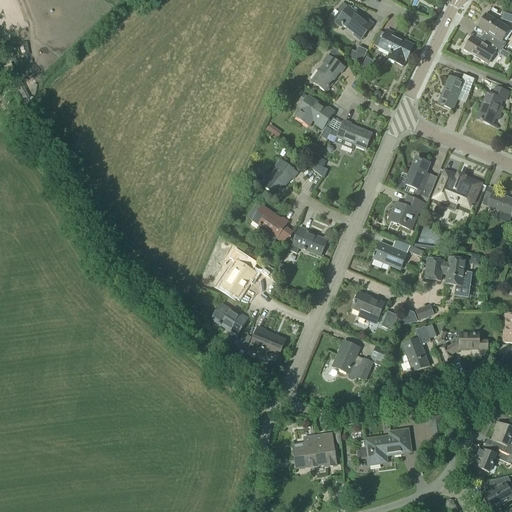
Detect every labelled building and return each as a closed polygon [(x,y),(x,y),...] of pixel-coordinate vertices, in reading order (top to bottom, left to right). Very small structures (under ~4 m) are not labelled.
[(360,42),(374,25),(368,21),(367,23),(343,4),(338,10),(339,13),(334,19),(335,24),(340,28),(342,25),(355,36),(353,37),(360,42)] [(505,10),(502,20),(511,23),(511,12),(507,11),(505,10)] [(510,30),(490,18),(490,17),(487,15),(483,20),(484,21),(479,28),(486,32),(483,38),(503,51),(507,44),(503,42),(510,30)] [(393,34),(387,31),(378,49),(389,54),(386,59),(403,67),(413,47),(392,37),(393,34)] [(467,45),(464,51),(467,53),(468,52),(488,65),(495,53),(500,56),(500,55),(507,60),(510,55),(503,51),(483,38),(480,43),(473,39),(468,46),(467,45)] [(359,48),(356,53),(351,51),(347,59),(361,65),(368,52),(359,48)] [(333,50),(330,54),(335,58),(336,57),(338,59),(340,55),(333,50)] [(341,75),(345,69),(327,57),(322,63),(324,65),(312,82),(326,92),(339,73),(341,75)] [(453,111),(461,93),(469,96),(475,81),(464,76),(461,83),(450,79),(439,105),(453,111)] [(505,102),(508,94),(496,89),(493,97),(487,95),(477,121),(492,127),(495,120),(498,121),(503,109),(500,108),(502,101),(505,102)] [(303,97),(299,102),(303,105),(294,118),(309,129),(313,122),(316,124),(314,126),(322,131),(334,113),(329,109),(327,111),(308,98),(307,100),(303,97)] [(345,122),(337,139),(335,144),(353,152),(355,147),(365,151),(372,136),(350,126),(351,125),(345,122)] [(419,191),(418,195),(430,200),(434,189),(423,184),(430,165),(416,159),(405,186),(419,191)] [(293,181),(297,176),(280,162),(275,168),(277,170),(263,187),(276,198),(291,180),(293,181)] [(313,165),(311,169),(324,180),(328,171),(313,165)] [(454,176),(453,179),(443,175),(433,200),(439,202),(440,202),(445,204),(448,198),(457,201),(456,203),(458,204),(460,205),(469,209),(471,203),(473,199),(475,199),(479,190),(469,185),(471,181),(458,176),(457,178),(454,176)] [(511,218),(511,216),(511,200),(494,193),(495,190),(489,188),(485,198),(483,203),(483,206),(488,208),(511,218)] [(396,205),(388,223),(410,232),(417,214),(422,216),(427,206),(422,204),(409,199),(405,208),(396,205)] [(257,206),(249,217),(249,220),(252,222),(270,234),(268,236),(266,239),(273,244),(275,241),(287,223),(282,220),(281,221),(262,208),(261,209),(257,206)] [(294,225),(303,228),(308,212),(299,209),(294,225)] [(319,258),(326,242),(305,234),(306,231),(299,229),(291,247),(292,247),(290,253),(297,255),(299,250),(319,258)] [(379,244),(377,248),(373,260),(400,271),(407,255),(379,244)] [(407,252),(422,258),(424,253),(409,247),(407,252)] [(466,293),(469,275),(464,274),(466,263),(449,260),(448,266),(443,265),(443,263),(427,260),(424,281),(440,283),(441,276),(446,277),(445,286),(453,288),(452,290),(466,293)] [(252,281),(255,275),(237,263),(233,270),(235,271),(223,290),(237,299),(250,280),(252,281)] [(375,325),(383,305),(358,295),(352,310),(365,316),(363,320),(375,325)] [(419,322),(433,317),(430,306),(416,312),(419,322)] [(221,307),(212,321),(230,332),(229,334),(236,339),(247,322),(241,318),(240,319),(221,307)] [(387,313),(381,328),(392,332),(398,317),(387,313)] [(511,316),(506,316),(503,344),(511,344),(511,316)] [(418,340),(402,346),(406,356),(403,357),(405,362),(408,361),(412,374),(429,367),(421,346),(430,343),(429,340),(436,338),(432,326),(425,329),(425,328),(415,332),(418,340)] [(250,346),(248,352),(265,360),(268,353),(278,358),(285,342),(264,333),(265,331),(258,328),(250,346)] [(446,343),(445,340),(447,333),(441,332),(441,333),(439,339),(435,341),(438,347),(446,343)] [(446,346),(439,350),(446,363),(453,360),(451,357),(461,351),(488,350),(488,341),(480,341),(480,335),(459,335),(459,342),(447,349),(446,346)] [(356,378),(364,382),(372,364),(373,363),(383,367),(388,352),(376,347),(372,359),(370,359),(369,363),(364,361),(363,363),(355,359),(359,349),(344,343),(332,368),(348,375),(348,374),(349,375),(348,377),(348,378),(350,380),(351,381),(353,380),(355,379),(355,378),(356,378)] [(427,420),(428,429),(443,427),(442,418),(427,420)] [(494,442),(491,447),(491,448),(510,456),(511,457),(511,446),(508,445),(511,435),(511,429),(499,424),(491,441),(494,442)] [(402,455),(410,454),(407,431),(389,434),(390,438),(365,441),(366,449),(360,450),(359,451),(358,451),(358,452),(357,453),(357,454),(357,455),(357,456),(357,457),(358,458),(359,459),(360,460),(361,460),(362,460),(367,460),(368,467),(381,465),(380,458),(402,455)] [(326,468),(337,467),(332,435),(304,439),(305,450),(294,451),(296,470),(325,465),(326,468)] [(445,437),(435,438),(436,445),(446,444),(445,437)] [(483,452),(480,450),(473,468),(479,470),(479,474),(485,473),(489,474),(495,459),(510,466),(511,462),(511,457),(510,456),(491,448),(491,447),(485,445),(483,452)] [(492,511),(511,500),(511,497),(508,490),(511,487),(507,478),(494,482),(498,489),(484,496),(486,500),(484,501),(488,508),(490,507),(492,511)] [(445,507),(451,505),(449,498),(443,500),(445,507)]
